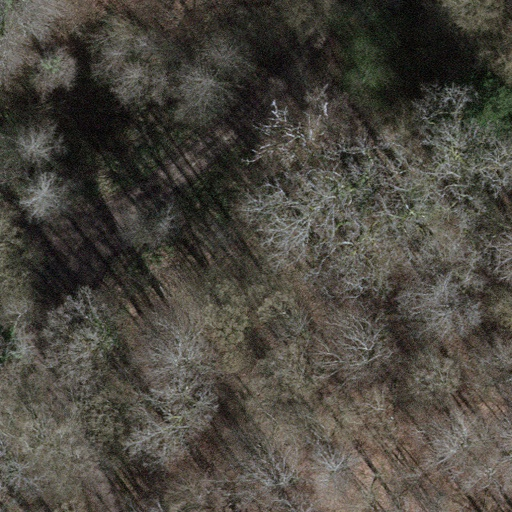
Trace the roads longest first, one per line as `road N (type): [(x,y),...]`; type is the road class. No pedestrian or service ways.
road 1 (track): [(356,0),(292,84),(225,144),(120,206),(55,231)]
road 2 (track): [(119,511),(71,411),(55,231),(0,233)]
